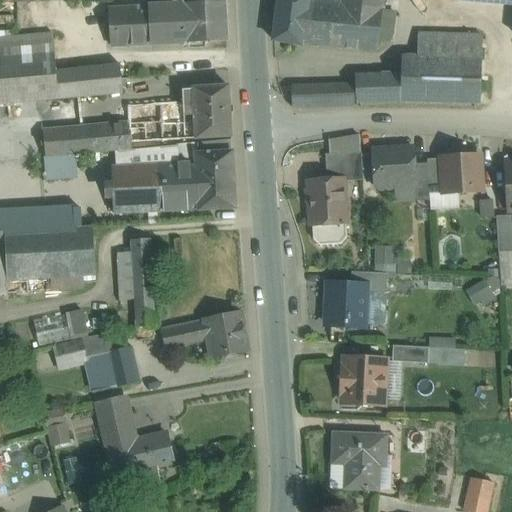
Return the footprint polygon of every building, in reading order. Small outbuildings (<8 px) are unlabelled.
[(308,0),(278,0),(273,41),(300,46),(301,44),(327,47),(332,4),(309,1),(308,0)] [(383,0),(341,0),(341,5),(383,10),(383,0)] [(186,5),(162,7),(164,44),(187,43),(187,44),(226,42),(224,3),(186,5)] [(341,5),(332,4),(327,47),(378,52),(383,10),(341,5)] [(162,7),(110,9),(112,47),(164,44),(162,7)] [(53,34),(0,39),(0,59),(54,54),(53,34)] [(482,39),(418,37),(417,57),(402,56),(401,73),(401,74),(401,104),(480,107),(482,39)] [(0,59),(0,105),(59,100),(56,72),(54,54),(0,59)] [(119,66),(77,69),(79,98),(122,94),(119,66)] [(77,69),(56,72),(59,100),(79,98),(77,69)] [(401,74),(355,75),(355,85),(356,106),(401,104),(401,74)] [(355,85),(291,87),(291,106),(292,108),(356,106),(355,85)] [(228,86),(193,89),(194,103),(128,107),(129,124),(130,150),(165,147),(165,141),(231,138),(228,86)] [(129,124),(95,127),(97,153),(123,151),(130,150),(129,124)] [(95,127),(43,132),(46,157),(97,153),(95,127)] [(231,141),(198,144),(199,155),(196,155),(199,211),(235,209),(231,141)] [(130,150),(123,151),(124,167),(111,168),(114,215),(199,211),(196,155),(199,155),(198,144),(165,147),(130,150)] [(413,148),(373,151),(373,154),(374,170),(375,187),(376,187),(380,191),(391,190),(395,186),(414,185),(415,185),(414,166),(413,148)] [(343,183),(363,181),(363,171),(361,155),(361,153),(325,155),(327,182),(343,181),(343,183)] [(373,154),(361,155),(363,171),(374,170),(373,154)] [(480,156),(440,158),(440,159),(442,193),(442,194),(482,192),(480,156)] [(440,159),(427,160),(427,165),(429,194),(442,193),(440,159)] [(427,165),(414,166),(415,185),(414,185),(415,202),(429,201),(429,194),(427,165)] [(327,182),(308,183),(311,225),(312,226),(346,223),(343,183),(343,181),(327,182)] [(83,205),(45,207),(46,231),(85,229),(83,205)] [(45,207),(0,209),(0,233),(4,233),(46,231),(45,207)] [(511,218),(511,216),(496,217),(498,253),(511,252),(511,218)] [(346,223),(312,226),(313,240),(320,247),(341,245),(347,239),(346,223)] [(46,231),(4,233),(7,281),(83,277),(95,276),(93,228),(85,229),(46,231)] [(150,236),(131,237),(132,257),(135,305),(136,329),(155,325),(150,236)] [(374,270),(410,272),(410,257),(394,257),(395,245),(375,244),(374,270)] [(511,252),(498,253),(501,287),(511,286),(511,252)] [(132,257),(118,258),(121,305),(135,305),(132,257)] [(387,275),(351,273),(350,286),(365,287),(365,286),(365,293),(380,294),(386,294),(387,275)] [(83,277),(7,281),(8,294),(83,289),(83,277)] [(494,299),(484,282),(473,288),(484,305),(494,299)] [(350,286),(328,285),(326,325),(363,327),(363,325),(381,326),(384,323),(385,300),(380,294),(365,293),(365,287),(350,286)] [(82,312),(66,315),(71,340),(72,343),(81,341),(88,339),(82,312)] [(241,313),(163,330),(167,350),(207,341),(211,359),(247,351),(241,313)] [(66,315),(33,323),(39,347),(71,340),(66,315)] [(122,332),(108,335),(112,352),(126,349),(122,332)] [(88,339),(81,341),(87,364),(94,393),(140,383),(132,348),(126,349),(112,352),(108,335),(88,339)] [(72,343),(54,347),(59,371),(87,364),(81,341),(72,343)] [(428,348),(393,347),(392,363),(428,365),(428,348)] [(386,360),(344,358),(342,397),(361,398),(361,405),(384,406),(386,360)] [(126,398),(97,405),(100,421),(130,415),(126,398)] [(135,435),(130,415),(100,421),(117,493),(160,483),(157,467),(173,463),(166,434),(142,440),(135,435)] [(66,416),(49,417),(51,443),(67,442),(66,416)] [(386,435),(332,433),(332,457),(345,457),(344,489),(378,490),(378,465),(385,465),(386,435)] [(486,511),(494,484),(473,479),(464,511),(486,511)]
